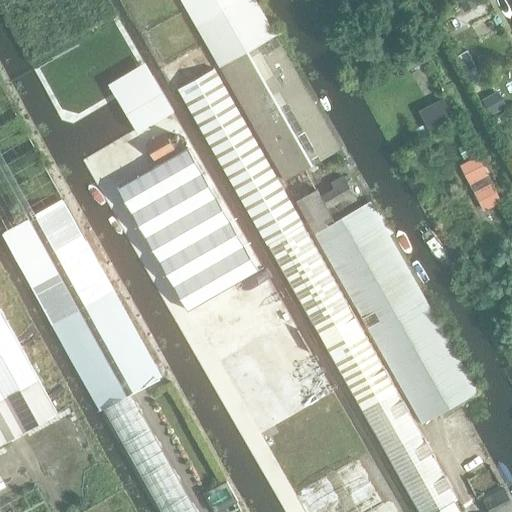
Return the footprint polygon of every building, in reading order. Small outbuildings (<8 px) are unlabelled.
[(284,181),(305,169),(319,162),(340,149),(255,0),(181,0),(196,25),(284,181)] [(304,311),(417,511),(460,511),(454,502),(458,499),(356,318),(214,69),(178,88),(304,311)] [(0,84),(0,231),(99,411),(104,408),(162,511),(198,511),(131,393),(161,376),(0,84)] [(420,106),(429,126),(454,116),(446,96),(420,106)] [(397,511),(287,321),(188,148),(119,189),(304,511),(397,511)] [(482,152),(461,160),(481,209),(501,201),(482,152)] [(296,201),(315,234),(422,424),(477,392),(369,202),(336,222),(317,188),(296,201)] [(17,298),(4,303),(22,345),(35,339),(17,298)] [(0,445),(57,414),(0,309),(0,445)] [(35,359),(57,406),(74,398),(51,351),(35,359)] [(490,511),(507,511),(511,509),(511,502),(504,487),(483,499),(490,511)] [(241,511),(236,502),(217,511),(241,511)]
